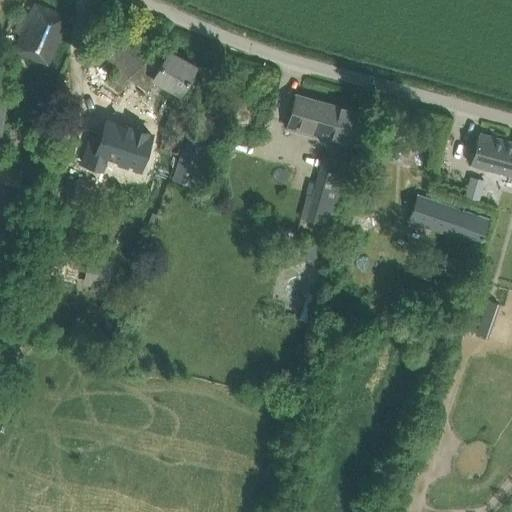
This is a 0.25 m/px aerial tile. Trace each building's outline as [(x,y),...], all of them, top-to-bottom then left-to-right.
[(20,13),(12,31),(19,35),(12,50),(46,66),(67,22),(32,6),(26,16),(20,13)] [(108,43),(99,55),(116,68),(113,72),(106,82),(120,94),(128,84),(132,79),(146,91),(152,84),(154,80),(182,96),(184,92),(194,74),(191,73),(195,66),(168,51),(163,61),(120,27),(108,43)] [(0,54),(0,119),(9,56),(0,54)] [(242,85),(231,121),(250,126),(261,91),(242,85)] [(323,135),(354,144),(363,113),(296,94),(286,129),(322,139),(323,135)] [(118,123),(107,120),(102,135),(93,132),(83,162),(102,168),(105,157),(140,168),(151,134),(147,133),(147,132),(141,130),(140,130),(125,126),(125,125),(118,122),(118,123)] [(511,175),(511,141),(479,132),(470,164),(511,175)] [(193,187),(207,147),(186,140),(172,180),(193,187)] [(329,226),(348,163),(324,155),(312,196),(308,195),(301,219),(329,226)] [(409,191),(429,197),(434,181),(414,175),(409,191)] [(470,178),(465,196),(478,200),(483,182),(470,178)] [(488,218),(418,194),(409,221),(479,245),(482,237),(483,237),(484,235),(483,234),(488,218)]
